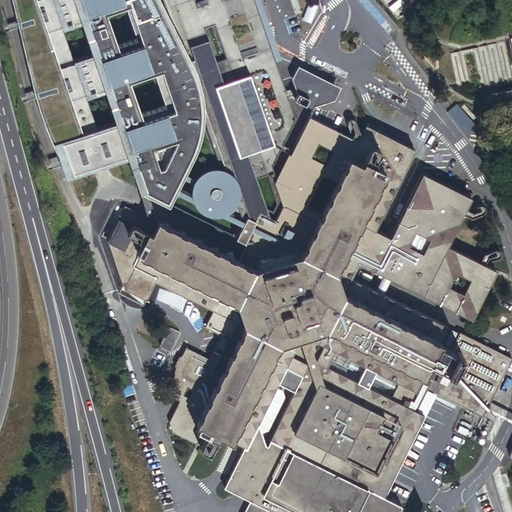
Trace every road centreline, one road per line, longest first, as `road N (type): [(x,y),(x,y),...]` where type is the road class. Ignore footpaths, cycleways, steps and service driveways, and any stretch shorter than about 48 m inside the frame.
road 1 (trunk): [(118,511),(48,275)]
road 2 (trunk): [(82,511),(48,275)]
road 3 (trunk): [(0,202),(11,316),(0,407)]
road 4 (secondary): [(48,275),(0,95)]
